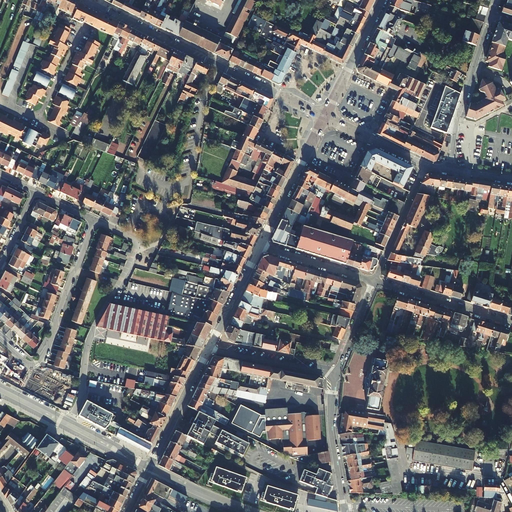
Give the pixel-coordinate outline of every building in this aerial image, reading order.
[(37,20),(39,21),(40,21),(46,7),(48,7),(48,6),(51,1),(51,0),(46,0),(46,2),(45,2),(43,7),(37,20)] [(55,13),(58,8),(61,0),(51,0),(51,1),(48,6),(52,9),(51,11),(55,13)] [(61,10),(63,11),(67,0),(61,0),(58,8),(61,10)] [(67,11),(68,11),(73,1),(70,0),(67,0),(63,11),(66,12),(67,11)] [(121,9),(125,0),(112,0),(111,4),(121,9)] [(125,0),(121,9),(134,15),(137,8),(136,8),(139,0),(134,0),(132,6),(130,5),(131,5),(128,3),(129,0),(125,0)] [(149,9),(151,5),(148,3),(150,0),(146,0),(141,10),(138,17),(143,20),(149,9)] [(154,25),(159,14),(157,13),(163,0),(159,0),(160,0),(157,6),(149,22),(154,25)] [(233,36),(237,37),(255,0),(239,0),(240,3),(238,7),(235,8),(232,12),(235,13),(233,16),(235,16),(227,32),(233,36)] [(337,5),(338,5),(344,7),(342,11),(351,15),(352,12),(365,18),(374,1),(369,0),(320,0),(331,4),(333,1),(335,1),(338,3),(337,5)] [(412,0),(408,0),(407,3),(406,3),(404,2),(402,1),(401,3),(402,3),(401,5),(399,4),(398,7),(394,5),(393,5),(390,4),(390,5),(389,4),(388,6),(399,9),(409,12),(411,6),(429,11),(431,6),(412,0)] [(73,1),(68,11),(71,13),(69,18),(63,15),(62,16),(62,18),(64,19),(70,22),(71,20),(72,19),(72,18),(74,14),(73,14),(78,4),(73,1)] [(501,13),(511,16),(511,12),(511,4),(506,2),(505,5),(504,5),(501,13)] [(74,14),(72,18),(80,22),(84,22),(90,9),(78,4),(73,14),(74,14)] [(149,9),(143,20),(149,22),(157,6),(154,4),(151,10),(149,9)] [(344,7),(338,5),(332,18),(326,15),(324,19),(330,22),(335,24),(336,23),(339,17),(341,12),(342,11),(344,7)] [(480,6),(475,5),(472,13),(469,12),(467,18),(472,19),(475,20),(477,13),(478,10),(479,7),(480,6)] [(388,6),(384,13),(402,19),(403,20),(405,16),(397,13),(399,9),(388,6)] [(93,11),(90,9),(84,22),(87,24),(90,25),(96,12),(93,11)] [(106,31),(106,32),(113,36),(119,23),(97,12),(96,12),(90,25),(100,30),(101,28),(106,31)] [(339,17),(349,21),(351,19),(362,24),(365,18),(352,12),(351,15),(350,16),(341,12),(339,17)] [(384,13),(376,29),(377,29),(387,34),(389,31),(394,34),(402,19),(384,13)] [(482,23),(483,23),(485,16),(478,14),(477,13),(475,20),(482,23)] [(159,14),(154,25),(159,27),(165,17),(159,14)] [(252,14),(248,23),(262,30),(260,35),(273,42),(278,44),(282,46),(295,53),(298,48),(292,46),(294,41),(287,38),(286,38),(272,32),(275,26),(267,21),(252,14)] [(172,33),(178,21),(174,19),(173,22),(167,19),(168,17),(166,15),(165,17),(159,27),(172,33)] [(185,21),(186,19),(180,17),(178,21),(172,33),(177,36),(178,36),(185,21)] [(346,28),(349,21),(339,17),(336,23),(346,28)] [(328,38),(331,34),(325,31),(330,22),(324,19),(322,23),(309,49),(321,54),(328,38)] [(351,19),(349,21),(346,28),(346,29),(357,34),(362,24),(351,19)] [(479,36),(483,23),(482,23),(475,20),(472,19),(468,32),(478,35),(479,36)] [(316,20),(308,36),(303,46),(309,49),(322,23),(316,20)] [(186,40),(196,45),(213,53),(218,43),(219,42),(220,39),(185,21),(178,36),(186,40)] [(113,36),(112,37),(115,39),(110,48),(112,49),(118,39),(124,26),(119,23),(113,36)] [(507,28),(508,26),(497,23),(494,34),(496,35),(499,26),(507,28)] [(51,54),(60,59),(62,56),(63,57),(68,47),(65,45),(64,42),(70,30),(59,24),(52,39),(51,38),(48,44),(55,46),(51,54)] [(120,49),(121,47),(131,29),(124,26),(118,39),(121,40),(115,50),(119,52),(120,49)] [(292,46),(298,48),(300,44),(303,46),(308,36),(302,33),(301,36),(290,31),(289,32),(275,26),(272,32),(286,38),(287,38),(294,41),(292,46)] [(447,33),(454,35),(456,28),(450,26),(447,33)] [(491,56),(489,63),(488,67),(500,71),(505,56),(502,55),(507,40),(511,41),(511,27),(508,26),(507,28),(499,26),(496,35),(494,34),(493,34),(490,43),(492,43),(491,47),(489,46),(486,55),(491,56)] [(131,29),(121,47),(124,49),(129,40),(131,41),(130,45),(131,46),(138,33),(131,29)] [(351,46),(357,34),(346,29),(344,32),(349,35),(347,40),(342,37),(341,39),(340,42),(345,45),(345,44),(351,46)] [(377,29),(376,29),(372,38),(372,39),(384,44),(388,35),(389,35),(387,34),(377,29)] [(477,40),(479,36),(478,35),(468,32),(466,31),(465,31),(461,41),(462,41),(475,46),(476,46),(477,40)] [(138,33),(131,46),(138,49),(145,36),(138,33)] [(128,69),(122,80),(132,85),(146,56),(146,55),(147,53),(145,51),(145,50),(151,53),(153,50),(158,52),(162,44),(145,36),(138,49),(136,52),(128,69)] [(321,54),(330,59),(334,52),(332,51),(339,38),(335,36),(333,41),(328,38),(321,54)] [(334,52),(330,59),(340,64),(343,63),(351,46),(345,44),(345,45),(340,42),(341,39),(339,38),(332,51),(334,52)] [(372,39),(372,38),(369,43),(370,44),(376,46),(374,49),(379,51),(381,47),(385,49),(385,48),(386,48),(387,46),(384,44),(372,39)] [(73,62),(72,64),(82,69),(85,61),(91,64),(94,59),(93,59),(100,44),(88,39),(82,51),(80,52),(76,51),(72,61),(73,62)] [(396,40),(393,39),(389,47),(387,46),(386,48),(390,49),(391,50),(393,46),(393,45),(396,40)] [(12,65),(14,66),(24,41),(23,40),(12,65)] [(24,41),(14,66),(19,68),(29,44),(24,41)] [(223,45),(218,55),(222,58),(230,44),(225,41),(223,45)] [(213,53),(218,55),(223,45),(219,42),(218,43),(213,53)] [(278,44),(273,42),(272,46),(277,49),(275,53),(278,54),(291,61),(295,53),(282,46),(278,44)] [(382,53),(379,51),(374,49),(376,46),(370,44),(369,43),(364,54),(370,57),(371,55),(375,57),(379,59),(380,59),(383,53),(382,53)] [(158,52),(152,63),(153,64),(154,63),(155,63),(159,56),(160,57),(162,53),(163,53),(166,47),(166,46),(162,44),(158,52)] [(230,44),(222,58),(227,60),(234,46),(230,44)] [(404,50),(405,51),(418,57),(420,53),(407,45),(404,50)] [(174,50),(166,46),(166,47),(163,53),(162,53),(160,57),(162,57),(169,61),(174,50)] [(391,80),(393,75),(384,71),(390,60),(392,61),(394,57),(400,60),(405,51),(404,50),(393,46),(391,50),(375,80),(375,81),(387,87),(388,86),(391,80)] [(358,73),(375,81),(375,80),(391,50),(390,49),(386,48),(385,48),(385,49),(383,53),(380,59),(378,62),(376,66),(373,65),(370,70),(359,65),(358,65),(356,68),(358,73)] [(166,67),(166,68),(170,70),(168,73),(167,72),(162,83),(165,84),(180,53),(174,50),(169,61),(166,67)] [(229,61),(233,63),(238,54),(233,51),(229,61)] [(418,57),(405,51),(400,60),(409,64),(407,67),(415,70),(417,66),(421,68),(426,57),(422,55),(420,53),(418,57)] [(180,53),(165,84),(168,85),(173,75),(171,74),(173,72),(177,74),(186,56),(180,53)] [(60,59),(51,54),(49,58),(47,57),(45,61),(56,67),(60,59)] [(238,54),(233,63),(238,65),(242,56),(238,54)] [(291,61),(278,54),(274,63),(270,61),(267,66),(285,75),(291,61)] [(374,59),(375,57),(371,55),(370,57),(364,54),(358,65),(359,65),(370,70),(373,65),(376,66),(378,62),(374,59)] [(177,74),(172,85),(176,86),(178,81),(177,80),(184,65),(193,70),(197,61),(186,56),(177,74)] [(238,65),(242,67),(247,58),(242,56),(238,65)] [(242,67),(247,69),(251,60),(247,58),(242,67)] [(56,67),(45,61),(43,60),(41,64),(42,65),(41,68),(54,75),(56,71),(55,70),(56,67)] [(247,69),(251,72),(256,62),(251,60),(247,69)] [(196,94),(199,87),(191,84),(197,71),(205,75),(209,67),(197,61),(193,70),(183,91),(177,102),(180,104),(182,99),(184,100),(186,96),(194,99),(196,94)] [(251,72),(256,74),(260,65),(256,62),(251,72)] [(80,73),(82,69),(72,64),(68,72),(79,78),(81,74),(80,73)] [(256,74),(260,76),(264,67),(260,65),(256,74)] [(285,75),(267,66),(265,65),(264,67),(260,76),(277,84),(281,83),(285,75)] [(161,79),(166,68),(166,67),(163,66),(158,78),(161,79)] [(456,83),(461,74),(446,67),(444,71),(449,74),(447,78),(456,83)] [(2,89),(3,90),(12,69),(11,68),(2,89)] [(37,72),(35,76),(49,82),(51,78),(52,79),(54,75),(41,68),(39,73),(37,72)] [(12,69),(3,90),(8,93),(17,71),(12,69)] [(82,79),(79,78),(68,72),(66,76),(65,75),(63,79),(76,86),(78,83),(80,83),(82,79)] [(420,98),(426,85),(402,73),(399,75),(395,83),(391,80),(388,86),(387,87),(397,92),(401,85),(404,87),(404,88),(418,95),(417,98),(419,99),(420,98)] [(222,87),(225,88),(227,83),(230,78),(222,74),(218,82),(222,84),(222,87)] [(35,81),(33,84),(46,91),(48,87),(47,86),(49,82),(35,76),(33,80),(35,81)] [(61,88),(74,95),(76,91),(74,90),(76,86),(63,79),(61,83),(63,84),(61,88)] [(225,88),(239,96),(242,91),(246,93),(244,95),(250,99),(255,90),(233,79),(231,85),(227,83),(225,88)] [(491,109),(493,111),(503,106),(501,102),(505,100),(502,95),(499,88),(495,90),(491,83),(482,80),(478,89),(480,92),(483,93),(486,99),(474,105),(470,104),(465,118),(475,121),(489,113),(488,111),(491,109)] [(27,92),(39,97),(41,98),(43,94),(44,95),(46,91),(33,84),(31,88),(29,87),(27,92)] [(397,92),(392,101),(393,101),(414,111),(416,105),(407,100),(410,94),(417,98),(418,95),(404,88),(404,87),(401,85),(397,92)] [(445,87),(430,128),(446,133),(459,94),(445,87)] [(55,95),(69,102),(71,98),(72,99),(74,95),(61,88),(59,92),(57,91),(55,95)] [(249,100),(268,110),(273,99),(255,90),(250,99),(249,100)] [(39,97),(27,92),(25,96),(27,97),(25,100),(35,105),(39,97)] [(53,104),(55,105),(66,111),(69,106),(67,106),(69,102),(55,95),(53,99),(55,100),(53,104)] [(217,105),(220,101),(212,97),(209,102),(217,105)] [(246,99),(241,111),(249,115),(253,116),(262,121),(268,110),(249,100),(246,99)] [(387,113),(396,117),(399,111),(416,119),(419,114),(414,111),(393,101),(392,101),(386,113),(387,113)] [(51,113),(61,118),(63,114),(64,115),(66,111),(55,105),(51,113)] [(85,115),(76,111),(70,124),(76,127),(79,121),(87,125),(93,112),(88,109),(85,115)] [(61,118),(51,113),(48,121),(59,126),(61,122),(59,121),(61,118)] [(400,119),(396,117),(387,113),(386,113),(384,118),(397,125),(399,120),(400,119)] [(1,114),(0,117),(0,131),(2,133),(9,119),(5,117),(5,116),(1,114)] [(262,121),(253,116),(250,120),(245,117),(244,119),(234,114),(232,118),(246,124),(258,130),(262,121)] [(409,131),(404,128),(397,125),(384,118),(381,123),(382,123),(388,127),(388,126),(400,132),(404,133),(408,136),(413,138),(421,142),(427,145),(429,141),(429,140),(409,131)] [(11,135),(17,122),(14,120),(13,121),(9,119),(2,133),(7,135),(8,133),(11,135)] [(21,123),(17,122),(11,135),(14,136),(13,138),(18,140),(19,138),(24,126),(20,125),(21,123)] [(382,123),(381,123),(376,134),(389,140),(392,135),(397,137),(400,132),(388,126),(388,127),(382,123)] [(258,130),(246,124),(243,129),(238,126),(236,129),(229,126),(228,128),(223,125),(221,129),(230,132),(236,134),(241,136),(253,140),(258,130)] [(24,126),(19,138),(22,140),(21,142),(31,146),(32,144),(35,146),(37,143),(41,134),(24,126)] [(41,134),(37,143),(41,145),(42,143),(46,145),(49,138),(50,135),(42,131),(41,134)] [(389,140),(403,147),(407,138),(408,137),(408,136),(404,133),(401,139),(397,137),(392,135),(389,140)] [(80,142),(89,145),(93,139),(84,135),(80,142)] [(253,140),(241,136),(239,142),(233,140),(230,147),(235,149),(250,156),(257,143),(257,142),(253,140)] [(403,147),(407,150),(408,149),(412,140),(407,138),(403,147)] [(106,152),(109,145),(93,139),(89,145),(91,146),(103,150),(106,152)] [(407,150),(415,153),(420,144),(412,140),(408,149),(407,150)] [(429,141),(427,145),(433,148),(439,151),(439,152),(441,146),(429,140),(429,141)] [(236,171),(228,168),(221,183),(247,191),(252,192),(254,187),(257,182),(260,177),(262,173),(264,170),(274,150),(257,142),(257,143),(250,156),(235,149),(231,159),(240,163),(245,166),(249,158),(256,162),(255,166),(254,170),(253,169),(252,172),(255,174),(252,181),(236,176),(237,171),(236,171)] [(415,153),(421,157),(421,156),(426,147),(420,144),(415,153)] [(421,156),(421,157),(428,160),(428,159),(432,151),(433,149),(433,148),(427,145),(426,147),(421,156)] [(141,147),(138,157),(143,159),(147,148),(141,147)] [(264,170),(268,172),(272,174),(273,172),(274,173),(277,168),(273,166),(275,162),(279,164),(284,155),(274,150),(264,170)] [(359,167),(369,172),(374,163),(398,174),(393,184),(402,189),(412,168),(374,150),(366,154),(359,167)] [(435,161),(438,154),(432,151),(428,159),(428,160),(433,163),(435,161)] [(12,169),(15,162),(15,161),(11,159),(13,155),(6,152),(1,164),(12,169)] [(284,155),(279,164),(281,165),(279,168),(277,168),(274,173),(285,179),(294,161),(284,155)] [(240,163),(231,159),(228,168),(236,171),(240,163)] [(28,165),(22,163),(20,162),(19,164),(15,162),(12,169),(24,174),(28,165)] [(34,169),(28,165),(24,174),(30,177),(31,177),(35,179),(38,171),(35,170),(34,169)] [(376,176),(369,172),(359,167),(353,178),(354,178),(363,183),(369,186),(371,187),(376,176)] [(311,188),(318,173),(309,168),(306,169),(304,173),(305,174),(311,177),(308,183),(308,184),(307,186),(311,188)] [(46,185),(50,176),(42,172),(42,173),(38,171),(35,179),(38,181),(46,185)] [(57,179),(58,175),(52,172),(50,176),(46,185),(57,190),(61,182),(61,181),(57,179)] [(272,174),(268,172),(266,176),(262,173),(260,177),(281,188),(285,179),(274,173),(273,172),(272,174)] [(305,174),(304,173),(301,180),(308,184),(308,183),(311,177),(305,174)] [(318,173),(311,188),(318,191),(316,195),(310,207),(308,211),(307,214),(313,216),(323,195),(324,195),(326,190),(329,192),(334,182),(335,181),(318,173)] [(431,196),(431,193),(432,186),(434,175),(428,174),(425,175),(417,194),(430,196),(429,197),(431,197),(431,196)] [(438,187),(445,188),(446,177),(447,177),(440,176),(438,187)] [(260,177),(257,182),(262,184),(270,187),(269,188),(279,193),(281,188),(260,177)] [(446,177),(445,188),(451,189),(453,178),(447,177),(446,177)] [(380,201),(365,194),(369,186),(363,183),(353,178),(348,188),(349,189),(359,194),(356,199),(369,205),(369,204),(372,206),(384,211),(388,201),(381,198),(380,201)] [(451,189),(458,190),(459,179),(453,178),(451,189)] [(80,201),(89,182),(85,180),(82,187),(74,183),(72,187),(68,196),(80,201)] [(247,191),(212,180),(210,184),(215,186),(215,187),(246,196),(246,193),(247,191)] [(298,186),(309,192),(316,195),(318,191),(311,188),(307,186),(308,184),(301,180),(298,186)] [(472,181),(465,180),(463,191),(464,191),(463,196),(469,197),(469,196),(470,192),(472,181)] [(334,182),(329,192),(334,194),(333,196),(340,199),(341,197),(360,206),(353,220),(348,218),(349,215),(344,213),(343,216),(324,208),(325,204),(324,203),(322,206),(319,218),(319,219),(349,231),(350,231),(353,223),(359,225),(360,226),(362,220),(365,215),(367,210),(369,205),(356,199),(359,194),(349,189),(348,188),(335,181),(334,182)] [(479,182),(472,181),(470,192),(469,196),(476,197),(478,182),(479,182)] [(68,196),(72,187),(61,182),(57,190),(68,196)] [(265,190),(266,190),(268,191),(267,192),(277,197),(279,193),(269,188),(270,187),(262,184),(257,182),(254,187),(260,190),(262,186),(265,188),(265,190)] [(482,199),(482,198),(483,193),(487,194),(487,191),(491,191),(492,184),(487,183),(479,182),(478,182),(476,197),(476,200),(480,201),(482,199)] [(492,209),(494,201),(495,196),(498,196),(500,186),(500,185),(492,184),(491,191),(489,200),(488,207),(488,208),(492,209)] [(102,188),(96,185),(91,196),(87,194),(83,203),(93,207),(99,193),(102,188)] [(509,187),(509,186),(500,185),(500,186),(498,196),(503,197),(502,202),(506,203),(506,201),(509,187)] [(0,204),(7,209),(9,205),(2,201),(4,197),(11,201),(15,192),(7,187),(7,188),(2,186),(0,189),(0,204)] [(308,196),(309,192),(298,186),(291,200),(297,203),(302,194),(308,196)] [(268,191),(266,190),(264,194),(275,200),(277,197),(267,192),(268,191)] [(482,198),(489,200),(491,191),(487,191),(487,194),(483,193),(482,198)] [(23,195),(15,192),(11,201),(19,205),(23,195)] [(101,211),(110,216),(111,214),(115,216),(119,208),(115,206),(109,203),(113,193),(110,192),(108,197),(107,198),(101,211)] [(308,196),(306,200),(310,202),(308,206),(310,207),(316,195),(309,192),(308,196)] [(93,207),(101,211),(107,198),(108,197),(99,193),(93,207)] [(252,201),(261,205),(270,210),(273,204),(258,197),(251,194),(251,195),(248,199),(252,201)] [(259,194),(258,197),(273,204),(275,200),(264,194),(263,195),(259,194)] [(396,255),(399,256),(400,254),(398,253),(409,226),(415,229),(429,197),(430,196),(417,194),(416,194),(403,224),(392,248),(397,250),(395,255),(396,255)] [(226,203),(246,210),(247,207),(252,210),(255,206),(247,202),(227,198),(226,202),(226,203)] [(260,209),(261,207),(252,202),(252,201),(248,199),(247,202),(255,206),(256,207),(260,209)] [(286,209),(306,218),(307,214),(308,211),(306,210),(305,211),(301,210),(303,206),(297,203),(291,200),(286,209)] [(398,217),(404,204),(397,200),(391,214),(398,217)] [(469,200),(468,200),(468,204),(467,204),(467,205),(466,210),(474,212),(476,201),(469,200)] [(43,216),(47,207),(39,203),(36,203),(31,215),(38,218),(40,215),(43,216)] [(7,209),(0,204),(0,208),(5,211),(2,217),(10,222),(13,215),(12,214),(13,212),(12,211),(7,209)] [(270,210),(261,205),(261,207),(260,209),(256,207),(254,212),(267,216),(270,210)] [(384,211),(372,206),(371,208),(383,213),(382,216),(395,222),(396,223),(398,217),(391,214),(384,211)] [(488,208),(488,207),(481,206),(481,207),(479,206),(478,212),(487,214),(488,208)] [(43,216),(42,218),(47,221),(48,219),(53,221),(57,214),(56,211),(47,207),(43,216)] [(242,214),(265,221),(267,216),(254,212),(253,213),(235,208),(234,212),(233,213),(241,215),(242,214)] [(261,227),(265,221),(242,214),(241,215),(233,213),(234,212),(231,211),(224,209),(224,210),(222,217),(228,218),(252,224),(253,223),(261,227)] [(308,219),(306,218),(286,209),(281,219),(282,220),(287,222),(286,225),(292,228),(295,221),(304,225),(303,226),(306,227),(308,219)] [(60,223),(64,215),(60,213),(55,223),(59,225),(60,223)] [(306,227),(318,231),(319,225),(314,224),(316,217),(313,216),(307,214),(306,218),(308,219),(306,227)] [(68,227),(72,219),(64,215),(60,223),(68,227)] [(0,225),(6,228),(10,222),(2,217),(0,216),(0,225)] [(395,222),(382,216),(380,216),(378,221),(393,228),(394,228),(396,223),(395,222)] [(252,224),(228,218),(227,223),(230,223),(230,225),(247,229),(245,234),(250,235),(250,234),(257,237),(261,227),(253,223),(252,224)] [(81,223),(72,219),(68,227),(66,232),(74,235),(81,223)] [(292,230),(293,228),(292,228),(286,225),(287,222),(282,220),(281,219),(276,228),(277,229),(289,234),(298,238),(299,238),(301,231),(300,231),(299,230),(298,233),(292,230)] [(391,233),(394,228),(393,228),(378,221),(376,226),(377,227),(391,233)] [(197,222),(194,231),(215,238),(224,241),(237,243),(239,244),(240,243),(245,244),(251,248),(257,237),(250,234),(250,235),(245,234),(244,233),(197,222)] [(30,223),(25,234),(37,241),(39,238),(41,238),(43,235),(37,232),(35,231),(36,229),(39,231),(40,228),(39,228),(37,227),(30,223)] [(184,236),(186,229),(179,226),(176,234),(184,236)] [(352,241),(318,231),(306,227),(303,226),(301,231),(299,238),(296,249),(345,265),(345,264),(348,253),(352,241)] [(389,238),(391,233),(377,227),(375,232),(388,238),(389,238)] [(277,229),(276,228),(271,239),(273,242),(296,249),(299,238),(298,238),(289,234),(277,229)] [(224,241),(215,238),(194,231),(189,229),(188,233),(192,234),(191,236),(193,237),(217,245),(218,244),(222,245),(222,246),(241,253),(239,256),(246,259),(251,248),(245,244),(240,243),(239,244),(237,243),(224,241)] [(375,232),(371,230),(370,234),(375,236),(374,238),(377,239),(375,243),(384,247),(385,248),(389,238),(388,238),(375,232)] [(422,260),(425,255),(433,235),(424,232),(413,258),(420,259),(422,260)] [(19,245),(25,248),(28,245),(30,246),(32,242),(36,244),(37,241),(25,234),(19,245)] [(99,242),(108,245),(111,238),(101,234),(99,242)] [(63,240),(74,244),(75,240),(64,236),(62,240),(63,240)] [(96,249),(97,249),(105,252),(108,245),(99,242),(96,249)] [(63,243),(60,252),(71,256),(74,247),(63,243)] [(13,256),(24,263),(27,257),(24,256),(26,253),(24,252),(26,249),(25,248),(19,245),(13,256)] [(352,266),(359,245),(356,245),(352,254),(348,253),(345,264),(345,265),(352,267),(352,266)] [(362,258),(362,257),(359,256),(362,246),(359,245),(352,266),(352,267),(359,269),(359,268),(362,258)] [(376,266),(377,263),(377,261),(376,259),(372,258),(370,259),(369,258),(371,251),(375,252),(377,249),(372,246),(366,245),(365,245),(362,257),(362,258),(359,268),(359,269),(367,271),(369,270),(371,270),(373,269),(374,267),(376,266)] [(429,245),(425,255),(437,257),(439,253),(441,252),(442,248),(438,246),(435,247),(429,245)] [(105,252),(97,249),(95,256),(104,260),(106,253),(105,252)] [(239,256),(224,250),(221,257),(206,254),(205,257),(213,259),(235,264),(241,268),(246,259),(239,256)] [(71,256),(60,252),(57,261),(68,265),(71,256)] [(387,261),(399,262),(400,262),(400,261),(412,262),(413,258),(407,257),(404,257),(399,256),(396,255),(395,255),(390,253),(387,261)] [(163,256),(157,255),(152,263),(159,265),(163,256)] [(279,260),(280,259),(267,256),(266,255),(265,255),(264,256),(263,256),(263,257),(262,257),(262,258),(257,268),(257,269),(273,276),(274,277),(279,260)] [(24,263),(13,256),(8,264),(17,269),(19,266),(23,269),(26,263),(24,263)] [(101,266),(104,260),(95,256),(92,263),(101,266)] [(235,264),(213,259),(212,262),(221,265),(221,267),(232,270),(231,273),(236,276),(237,276),(241,268),(235,264)] [(280,280),(282,281),(285,269),(289,270),(288,274),(288,277),(292,278),(296,265),(280,259),(279,260),(274,277),(280,280)] [(387,277),(401,281),(404,270),(405,268),(406,264),(406,263),(400,262),(399,262),(397,267),(391,266),(390,269),(389,269),(389,271),(388,271),(386,275),(387,275),(387,277)] [(101,266),(92,263),(90,271),(99,274),(101,266)] [(148,272),(156,274),(160,265),(159,265),(152,263),(148,272)] [(401,281),(408,283),(411,273),(412,268),(413,265),(413,264),(406,263),(406,264),(405,268),(408,269),(407,271),(404,270),(401,281)] [(290,282),(294,283),(296,277),(304,279),(307,269),(307,268),(296,265),(292,278),(290,282)] [(225,271),(204,266),(203,269),(208,271),(208,272),(220,274),(220,273),(223,274),(221,278),(233,284),(237,276),(236,276),(231,273),(225,271)] [(279,281),(280,280),(274,277),(273,276),(257,269),(257,268),(254,273),(255,273),(285,288),(286,289),(288,284),(287,284),(284,282),(283,284),(280,282),(280,281),(279,281)] [(300,292),(307,293),(314,270),(307,268),(307,269),(304,279),(306,280),(304,290),(301,289),(300,292)] [(53,276),(62,280),(65,273),(56,269),(53,276)] [(317,284),(318,283),(321,273),(321,272),(314,270),(307,293),(311,294),(314,295),(314,294),(315,290),(312,289),(314,283),(317,284)] [(10,283),(13,276),(5,271),(1,278),(10,283)] [(25,271),(23,275),(31,280),(32,280),(34,276),(25,271)] [(458,271),(454,271),(449,284),(441,282),(437,293),(450,296),(453,286),(454,282),(458,271)] [(321,273),(318,283),(320,283),(316,296),(320,297),(327,275),(327,274),(321,272),(321,273)] [(280,290),(280,291),(284,292),(285,288),(255,273),(254,273),(251,279),(252,279),(266,285),(280,290)] [(408,283),(418,287),(420,278),(415,276),(415,275),(411,273),(408,283)] [(320,297),(323,297),(325,290),(327,290),(328,284),(332,285),(334,277),(335,277),(327,274),(327,275),(320,297)] [(31,280),(23,275),(21,280),(30,285),(31,282),(32,280),(31,280)] [(53,276),(50,275),(47,282),(50,284),(50,285),(42,282),(41,286),(48,288),(57,291),(58,286),(60,287),(62,280),(53,276)] [(209,278),(206,277),(205,279),(187,275),(186,277),(183,276),(183,278),(180,277),(179,279),(228,292),(229,293),(233,284),(221,278),(220,278),(219,279),(215,279),(209,278)] [(428,281),(425,289),(430,290),(435,278),(430,276),(428,281)] [(328,298),(327,298),(328,299),(335,300),(336,296),(333,295),(334,292),(337,293),(341,279),(335,277),(334,277),(332,285),(331,287),(328,298)] [(13,285),(10,283),(1,278),(0,279),(0,286),(10,291),(13,285)] [(83,289),(92,292),(96,281),(87,278),(83,287),(83,289)] [(173,293),(199,299),(209,301),(210,300),(221,305),(222,306),(229,293),(228,292),(179,279),(173,278),(170,292),(173,293)] [(279,295),(280,291),(280,290),(266,285),(252,279),(251,279),(248,284),(249,285),(259,290),(277,294),(279,295)] [(341,279),(337,293),(336,296),(335,300),(355,305),(361,285),(341,279)] [(472,296),(471,302),(483,306),(483,307),(488,308),(489,308),(492,299),(493,295),(487,293),(486,297),(480,295),(481,291),(480,290),(481,285),(479,284),(480,280),(477,279),(476,284),(474,289),(472,296)] [(275,301),(277,294),(259,290),(249,285),(248,284),(245,291),(246,291),(256,297),(269,300),(275,301)] [(293,290),(300,292),(301,289),(302,286),(295,284),(294,288),(293,290)] [(450,296),(460,300),(463,290),(453,286),(450,296)] [(57,291),(48,288),(45,298),(42,297),(41,299),(54,303),(57,295),(55,295),(57,291)] [(92,292),(83,289),(82,291),(79,300),(88,303),(92,292)] [(253,304),(256,297),(246,291),(245,291),(240,302),(251,307),(260,309),(262,310),(275,313),(276,313),(277,309),(273,308),(275,301),(269,300),(267,307),(261,306),(260,307),(258,307),(258,305),(253,304)] [(298,299),(305,301),(306,300),(307,293),(300,292),(298,299)] [(202,324),(211,328),(212,326),(200,320),(204,312),(196,309),(199,299),(173,293),(167,317),(169,317),(192,322),(202,324)] [(386,333),(390,334),(397,312),(397,313),(400,311),(400,309),(405,310),(408,299),(397,296),(386,333)] [(269,300),(256,297),(253,304),(258,305),(258,307),(260,307),(261,306),(267,307),(269,300)] [(11,301),(13,303),(19,308),(21,304),(15,298),(11,301)] [(51,312),(54,303),(41,299),(38,308),(51,312)] [(196,309),(204,312),(205,310),(217,315),(222,306),(221,305),(210,300),(209,301),(199,299),(196,309)] [(335,300),(328,299),(328,300),(335,302),(335,303),(333,303),(332,307),(339,309),(352,312),(353,312),(355,305),(335,300)] [(403,317),(400,325),(404,326),(408,312),(412,313),(416,302),(408,299),(405,310),(403,317)] [(498,312),(502,302),(492,299),(489,308),(488,308),(498,312)] [(75,311),(84,314),(88,303),(79,300),(76,308),(75,311)] [(251,308),(251,307),(240,302),(237,307),(238,307),(248,313),(249,312),(260,315),(261,315),(262,311),(262,310),(260,309),(259,311),(251,308)] [(422,304),(416,302),(412,313),(410,322),(416,324),(422,304)] [(498,312),(507,314),(507,313),(509,308),(510,305),(502,302),(498,312)] [(1,306),(0,307),(0,317),(8,309),(3,304),(1,306)] [(96,327),(97,327),(101,328),(108,329),(164,341),(171,343),(174,343),(200,349),(202,344),(187,341),(191,333),(187,331),(167,326),(169,317),(167,317),(117,305),(110,304),(104,313),(96,327)] [(416,324),(416,325),(420,326),(423,316),(427,317),(430,306),(422,304),(416,324)] [(430,306),(427,317),(430,318),(423,340),(426,340),(428,334),(436,309),(436,308),(430,306)] [(243,323),(250,324),(252,317),(258,319),(260,315),(249,312),(248,313),(238,307),(237,307),(232,317),(233,318),(243,323)] [(35,315),(39,317),(48,320),(51,312),(38,308),(35,315)] [(441,323),(441,322),(444,310),(436,308),(436,309),(428,334),(431,335),(435,321),(441,323)] [(0,318),(5,324),(11,317),(14,314),(8,309),(0,317),(0,318)] [(352,312),(339,309),(338,317),(349,319),(349,320),(353,312),(352,312)] [(205,310),(204,312),(200,320),(212,326),(217,315),(205,310)] [(262,311),(261,315),(274,318),(275,313),(262,310),(262,311)] [(444,310),(441,322),(443,322),(439,336),(443,338),(449,318),(451,312),(444,310)] [(84,314),(75,311),(75,312),(71,321),(81,324),(84,314)] [(451,312),(449,318),(452,320),(451,324),(450,329),(460,332),(462,331),(463,328),(464,328),(467,317),(451,312)] [(13,318),(11,317),(5,324),(11,328),(19,319),(15,315),(13,318)] [(331,326),(336,328),(336,327),(344,330),(345,330),(349,320),(349,319),(338,317),(333,316),(331,326)] [(400,325),(403,317),(400,316),(399,317),(396,326),(394,326),(392,334),(397,335),(400,325)] [(192,322),(169,317),(167,326),(187,331),(192,322)] [(246,332),(249,333),(249,330),(245,329),(246,326),(243,324),(243,323),(233,318),(232,317),(228,325),(229,326),(238,331),(239,330),(246,332)] [(11,328),(16,333),(25,324),(19,319),(11,328)] [(487,324),(475,320),(474,320),(472,331),(479,333),(474,349),(479,350),(479,349),(481,343),(487,324)] [(16,333),(22,338),(29,331),(32,327),(26,322),(25,324),(16,333)] [(192,322),(187,331),(191,333),(192,332),(199,336),(201,334),(206,336),(211,328),(202,324),(192,322)] [(494,326),(487,324),(481,343),(485,344),(487,336),(490,337),(494,326)] [(222,337),(223,337),(233,342),(234,343),(236,341),(239,341),(250,344),(249,346),(261,348),(264,336),(253,333),(249,333),(246,332),(239,330),(238,331),(229,326),(228,325),(222,337)] [(253,333),(264,336),(268,337),(272,337),(273,329),(268,328),(254,325),(253,333)] [(501,328),(494,326),(490,337),(493,338),(491,346),(495,348),(501,329),(501,328)] [(336,327),(336,328),(332,337),(341,340),(345,331),(345,330),(344,330),(336,327)] [(64,336),(74,339),(76,331),(66,328),(64,336)] [(493,352),(497,353),(502,340),(505,341),(509,330),(501,328),(501,329),(495,348),(493,351),(493,352)] [(22,338),(28,343),(34,337),(34,336),(29,331),(22,338)] [(192,332),(191,333),(187,341),(202,344),(206,336),(201,334),(199,336),(192,332)] [(71,346),(74,339),(64,336),(61,343),(71,346)] [(277,338),(273,337),(272,341),(268,340),(268,337),(264,336),(261,348),(275,351),(277,338)] [(34,337),(28,343),(33,348),(39,342),(34,337)] [(461,338),(458,346),(467,348),(467,347),(469,340),(461,338)] [(280,341),(278,352),(289,354),(291,343),(280,341)] [(59,351),(68,354),(69,354),(71,346),(61,343),(59,351)] [(173,350),(178,351),(181,351),(197,355),(200,349),(174,343),(173,350)] [(65,361),(68,354),(59,351),(58,350),(55,358),(65,361)] [(178,351),(177,356),(178,357),(181,358),(183,355),(194,361),(197,355),(181,351),(178,351)] [(0,353),(0,375),(1,375),(9,358),(0,353)] [(183,355),(181,358),(175,370),(188,372),(194,361),(183,355)] [(242,363),(242,362),(215,357),(214,357),(213,357),(212,358),(209,366),(226,369),(238,372),(240,373),(240,372),(242,363)] [(63,369),(65,361),(55,358),(53,366),(63,369)] [(366,408),(379,410),(380,399),(381,399),(386,369),(385,369),(386,361),(374,359),(373,366),(372,366),(371,375),(372,375),(370,389),(369,388),(367,397),(368,397),(366,408)] [(266,388),(270,368),(267,367),(242,362),(242,363),(240,372),(240,373),(246,374),(244,384),(266,388)] [(209,366),(203,376),(204,376),(224,380),(226,369),(209,366)] [(317,387),(323,388),(323,379),(270,368),(266,388),(268,388),(269,389),(271,379),(316,388),(317,387)] [(173,369),(172,376),(185,379),(188,372),(175,370),(173,369)] [(32,371),(23,387),(49,401),(59,382),(48,376),(47,378),(32,371)] [(229,378),(228,381),(238,383),(244,384),(246,374),(240,373),(238,372),(237,380),(229,378)] [(172,376),(169,383),(181,385),(181,386),(185,379),(172,376)] [(204,376),(203,376),(200,383),(216,388),(217,387),(219,382),(230,385),(229,390),(236,391),(238,383),(228,381),(224,380),(204,376)] [(144,384),(161,387),(179,391),(181,386),(181,385),(169,383),(146,377),(144,384)] [(210,388),(219,394),(224,394),(224,396),(227,396),(227,394),(228,394),(228,397),(237,399),(237,397),(238,392),(236,391),(229,390),(217,387),(216,388),(200,383),(197,387),(198,387),(210,388)] [(266,388),(244,384),(238,383),(236,391),(238,392),(237,397),(265,403),(268,388),(266,388)] [(130,387),(128,387),(123,394),(126,396),(132,388),(130,387)] [(154,388),(153,391),(158,392),(176,397),(179,391),(161,387),(160,390),(154,388)] [(192,400),(202,405),(204,400),(211,404),(212,405),(213,405),(213,403),(216,394),(217,394),(219,394),(210,388),(198,387),(197,387),(191,399),(192,400)] [(140,393),(145,394),(145,392),(149,393),(149,395),(161,398),(173,402),(176,397),(158,392),(153,391),(136,388),(133,394),(134,394),(138,395),(140,393)] [(160,401),(171,407),(173,402),(161,398),(149,395),(147,394),(147,397),(150,398),(150,399),(159,402),(159,401),(160,401)] [(166,417),(171,407),(160,401),(159,401),(159,402),(150,399),(147,398),(146,402),(152,405),(150,409),(166,417)] [(199,412),(216,420),(218,421),(219,419),(215,416),(217,413),(202,405),(192,400),(191,399),(188,406),(188,407),(199,412)] [(86,401),(78,416),(92,423),(104,430),(109,424),(112,414),(86,401)] [(142,405),(139,410),(142,412),(141,415),(150,420),(149,422),(140,417),(139,420),(142,422),(147,425),(148,423),(152,425),(160,429),(166,417),(150,409),(142,405)] [(264,411),(265,423),(287,421),(287,415),(286,409),(264,411)] [(383,431),(383,424),(384,416),(344,409),(343,414),(339,413),(338,423),(348,425),(383,431)] [(187,436),(203,445),(208,434),(216,438),(217,435),(219,436),(216,442),(243,456),(249,444),(235,436),(213,425),(216,420),(199,412),(195,418),(193,417),(190,422),(193,423),(186,436),(187,436)] [(4,417),(2,419),(0,421),(0,424),(3,427),(7,422),(11,416),(6,413),(4,417)] [(307,464),(306,456),(307,455),(306,443),(305,442),(307,440),(308,441),(320,440),(318,415),(309,416),(306,416),(304,418),(301,419),(300,414),(287,415),(287,421),(265,423),(265,432),(267,432),(268,440),(282,439),(283,455),(292,459),(307,464)] [(134,424),(137,419),(132,415),(131,415),(126,421),(133,424),(134,424)] [(11,416),(7,422),(15,427),(19,420),(11,416)] [(160,429),(152,425),(151,428),(148,429),(146,433),(142,435),(137,432),(138,430),(131,427),(128,432),(152,444),(160,429)] [(148,453),(152,444),(128,432),(120,427),(118,430),(116,436),(148,453)] [(196,455),(198,456),(200,453),(189,448),(188,449),(187,448),(188,445),(184,442),(187,436),(186,436),(176,431),(175,431),(170,441),(171,442),(196,455)] [(10,432),(3,441),(2,442),(0,444),(0,454),(10,444),(20,452),(26,457),(38,441),(27,432),(20,441),(10,432)] [(57,442),(47,434),(36,448),(55,462),(58,459),(66,449),(64,448),(64,447),(58,442),(57,442)] [(167,449),(178,455),(180,451),(194,458),(196,455),(171,442),(170,441),(166,449),(167,449)] [(475,452),(416,441),(412,461),(471,472),(475,452)] [(243,456),(216,442),(215,444),(242,458),(243,456)] [(361,444),(352,444),(340,445),(342,457),(345,456),(368,452),(367,444),(364,444),(361,444)] [(66,449),(58,459),(67,465),(70,461),(74,455),(66,449)] [(181,457),(178,455),(167,449),(166,449),(163,455),(164,456),(178,463),(181,457)] [(77,451),(74,455),(70,461),(67,465),(62,472),(71,478),(86,458),(77,451)] [(21,462),(26,457),(20,452),(15,457),(21,462)] [(320,464),(330,462),(328,452),(316,454),(317,463),(320,464)] [(346,463),(361,460),(361,457),(369,455),(368,452),(345,456),(346,463)] [(169,471),(170,470),(173,465),(180,468),(181,465),(178,463),(164,456),(163,455),(158,465),(169,471)] [(106,462),(105,463),(135,479),(137,475),(136,471),(112,459),(107,461),(106,462)] [(346,463),(347,469),(370,464),(370,461),(362,463),(361,460),(346,463)] [(387,462),(390,482),(379,483),(380,487),(380,490),(381,494),(403,495),(397,460),(387,462)] [(102,469),(104,469),(106,467),(112,470),(110,473),(111,473),(132,485),(135,479),(105,463),(101,468),(102,469)] [(4,465),(0,467),(0,477),(11,467),(8,464),(5,467),(4,465)] [(348,474),(363,472),(363,469),(371,467),(370,464),(347,469),(348,474)] [(0,489),(0,490),(15,471),(11,467),(0,477),(0,489)] [(246,478),(216,467),(214,474),(211,474),(209,480),(213,482),(213,483),(237,492),(238,491),(241,492),(246,478)] [(330,473),(318,468),(316,475),(303,470),(299,482),(317,488),(316,492),(315,494),(316,494),(326,497),(327,498),(327,496),(331,487),(326,485),(330,473)] [(350,481),(362,479),(373,477),(372,474),(364,475),(363,472),(348,474),(350,481)] [(132,485),(111,473),(104,486),(125,498),(132,485)] [(6,499),(12,490),(19,481),(13,477),(2,492),(6,499)] [(144,493),(150,496),(151,495),(153,490),(155,491),(158,486),(166,491),(168,487),(151,478),(145,491),(144,493)] [(349,493),(362,494),(361,488),(366,487),(368,489),(371,489),(372,487),(371,480),(362,481),(362,479),(350,481),(347,481),(349,493)] [(14,511),(15,511),(35,488),(31,485),(28,489),(29,490),(20,501),(18,498),(11,507),(14,511)] [(497,494),(504,494),(500,486),(484,485),(483,497),(483,498),(490,498),(495,498),(496,498),(497,494)] [(15,511),(29,511),(30,511),(28,510),(27,511),(24,508),(39,488),(36,486),(35,488),(15,511)] [(99,497),(97,500),(119,511),(122,504),(101,493),(88,486),(83,492),(87,494),(89,491),(99,497)] [(122,504),(125,498),(104,486),(103,486),(102,488),(103,489),(101,493),(122,504)] [(298,495),(267,486),(265,493),(263,493),(261,500),(265,501),(265,502),(290,510),(290,508),(293,509),(298,495)] [(44,511),(53,511),(66,496),(75,503),(79,498),(64,487),(45,511),(44,511)] [(474,497),(476,497),(476,490),(433,489),(433,488),(411,487),(411,493),(418,493),(418,495),(474,497)] [(6,499),(11,507),(18,498),(19,496),(12,490),(6,499)] [(118,511),(119,511),(97,500),(87,494),(83,492),(79,498),(83,501),(86,497),(97,503),(96,505),(105,510),(104,511),(118,511)] [(158,503),(159,501),(156,499),(155,499),(150,496),(144,493),(142,498),(161,509),(165,511),(167,506),(164,504),(163,506),(158,503)] [(326,497),(316,494),(315,500),(309,499),(308,505),(338,511),(337,504),(325,501),(326,497)] [(476,497),(474,497),(472,506),(476,507),(475,511),(478,511),(497,511),(501,500),(496,498),(495,498),(494,501),(493,501),(491,506),(478,502),(479,497),(476,497)] [(83,501),(79,498),(75,503),(74,504),(79,507),(83,501)] [(159,511),(161,509),(142,498),(134,511),(159,511)]
